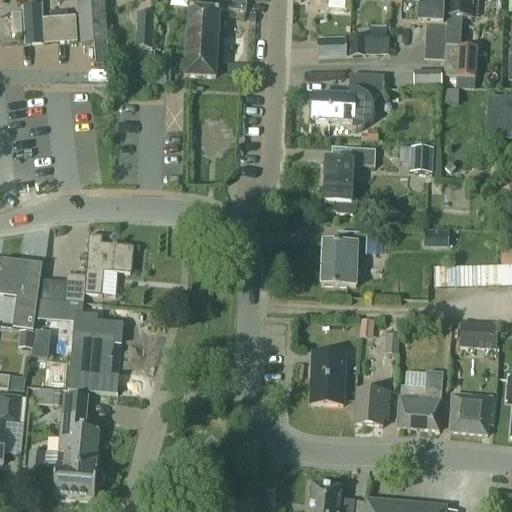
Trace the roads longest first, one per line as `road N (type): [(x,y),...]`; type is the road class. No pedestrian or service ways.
road 1 (tertiary): [(477,461),(282,445),(261,428),(245,384)]
road 2 (residential): [(277,0),(267,179),(227,228)]
road 3 (tertiary): [(0,223),(117,209),(186,212),(227,228)]
road 4 (residential): [(129,511),(160,401),(245,384)]
road 5 (tertiary): [(245,384),(248,270),(243,246),(227,228)]
